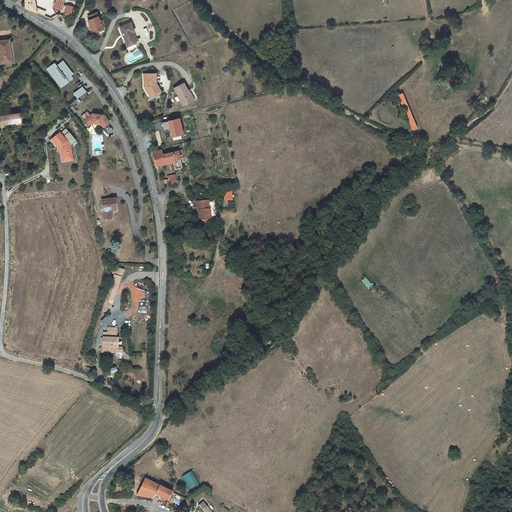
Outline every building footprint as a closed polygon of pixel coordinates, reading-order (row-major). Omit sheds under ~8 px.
[(24,0),(25,8),(37,13),(34,0),(24,0)] [(55,0),(54,7),(62,9),(63,0),(55,0)] [(96,13),(88,16),(89,20),(88,21),(91,27),(93,33),(102,30),(99,22),(100,22),(96,13)] [(120,27),(127,46),(136,43),(131,32),(134,31),(130,23),(120,27)] [(9,40),(0,41),(0,62),(0,63),(6,63),(10,62),(9,51),(10,51),(9,40)] [(122,68),(120,61),(113,63),(115,70),(122,68)] [(57,67),(55,64),(48,70),(53,76),(55,75),(60,82),(65,78),(66,80),(71,76),(69,75),(67,71),(68,70),(69,69),(67,66),(66,67),(63,62),(57,67)] [(155,84),(154,74),(145,74),(145,86),(150,96),(159,91),(155,84)] [(72,78),(71,76),(66,80),(65,78),(60,82),(55,75),(53,76),(61,86),(68,81),(72,78)] [(183,83),(174,88),(178,96),(177,96),(183,106),(193,100),(187,91),(188,90),(187,90),(183,83)] [(75,94),(78,98),(85,92),(82,88),(75,94)] [(402,93),(398,95),(412,130),(417,128),(402,93)] [(0,115),(0,124),(16,122),(20,122),(19,113),(0,115)] [(104,115),(92,113),(84,120),(89,125),(91,123),(101,124),(103,127),(109,122),(104,115)] [(178,116),(166,119),(170,139),(182,136),(178,116)] [(70,145),(60,132),(51,139),(58,147),(60,146),(62,148),(61,149),(62,159),(70,157),(69,152),(72,152),(70,145)] [(162,164),(162,166),(169,164),(169,162),(173,161),(174,163),(175,170),(182,168),(180,160),(178,152),(162,156),(161,150),(152,152),(155,165),(162,164)] [(73,159),(72,152),(69,152),(70,157),(62,159),(63,161),(73,159)] [(176,174),(166,175),(167,180),(160,181),(161,186),(177,184),(176,174)] [(231,191),(222,191),(222,201),(232,200),(231,191)] [(116,210),(115,199),(101,201),(103,220),(106,219),(106,220),(107,220),(107,219),(109,219),(108,211),(110,211),(116,210)] [(217,220),(215,200),(196,202),(197,211),(200,211),(201,213),(200,213),(201,221),(217,220)] [(109,313),(124,269),(115,266),(101,311),(109,313)] [(361,280),(368,288),(372,285),(365,277),(361,280)] [(102,312),(97,321),(104,324),(109,316),(102,312)] [(103,333),(102,352),(116,353),(116,346),(117,338),(116,338),(116,333),(103,333)] [(172,492),(145,479),(137,496),(153,498),(156,495),(168,501),(172,492)] [(204,511),(213,511),(202,502),(198,506),(204,511)]
